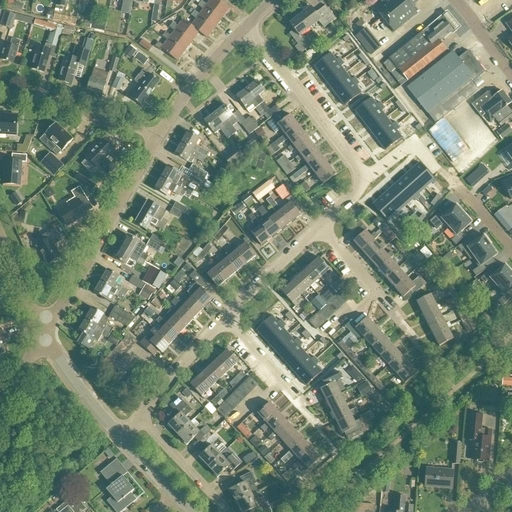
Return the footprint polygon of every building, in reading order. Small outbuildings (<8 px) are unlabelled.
[(85,9),(85,0),(77,0),(77,8),(85,9)] [(125,0),(123,14),(122,20),(128,22),(132,1),(125,0)] [(181,3),(181,0),(169,0),(169,1),(167,1),(166,7),(171,8),(173,2),(181,3)] [(221,19),(229,9),(216,0),(209,0),(210,1),(207,5),(206,7),(221,19)] [(380,0),(380,1),(382,3),(374,9),(393,33),(419,12),(416,7),(415,8),(412,8),(411,7),(419,0),(380,0)] [(206,7),(207,5),(202,1),(198,6),(203,10),(200,15),(198,17),(214,29),(221,19),(206,7)] [(299,16),(310,30),(319,23),(324,29),(335,20),(325,7),(315,14),(309,8),(299,16)] [(191,26),(199,32),(206,38),(214,29),(198,17),(200,15),(194,11),(190,16),(196,20),(191,26)] [(452,32),(450,33),(452,36),(461,28),(447,11),(437,18),(438,19),(440,18),(452,32)] [(0,26),(12,30),(16,15),(4,12),(0,24),(0,26)] [(301,36),(310,30),(299,16),(289,24),(294,31),(289,35),(297,46),(294,48),(300,55),(310,47),(301,36)] [(452,32),(444,22),(440,18),(438,19),(422,33),(389,59),(407,82),(446,51),(439,42),(450,33),(452,32)] [(35,20),(34,25),(54,32),(56,26),(35,20)] [(191,42),(199,32),(191,26),(183,20),(178,27),(172,23),(169,28),(174,32),(176,30),(191,42)] [(55,28),(53,35),(51,42),(50,46),(52,47),(57,49),(63,27),(57,25),(56,29),(55,28)] [(355,36),(359,41),(369,33),(365,29),(355,36)] [(168,39),(184,51),(191,42),(176,30),(174,32),(170,36),(165,32),(161,37),(167,41),(168,39)] [(47,46),(46,48),(37,46),(35,53),(37,54),(32,69),(44,73),(49,57),(52,50),(51,50),(52,47),(50,46),(51,42),(53,35),(49,34),(45,45),(47,46)] [(13,64),(20,41),(12,39),(10,45),(6,44),(1,60),(13,64)] [(177,60),(184,51),(168,39),(167,41),(163,46),(158,42),(154,47),(159,51),(161,48),(177,60)] [(152,47),(142,40),(139,45),(149,52),(152,47)] [(380,41),(367,49),(371,56),(384,48),(380,41)] [(129,46),(125,52),(131,57),(136,51),(129,46)] [(65,55),(62,64),(60,73),(61,73),(59,81),(71,85),(78,64),(85,66),(89,52),(77,48),(74,58),(65,55)] [(479,77),(484,73),(467,51),(457,59),(453,53),(407,89),(435,125),(478,91),(474,85),(472,83),(479,77)] [(143,66),(148,60),(139,53),(134,59),(143,66)] [(329,54),(314,66),(322,76),(340,62),(338,59),(335,61),(329,54)] [(114,73),(119,60),(112,58),(108,71),(114,73)] [(406,81),(389,60),(383,64),(400,86),(406,81)] [(340,62),(322,76),(329,86),(345,74),(339,67),(342,64),(340,62)] [(87,89),(102,94),(105,83),(108,74),(93,69),(90,79),(87,89)] [(144,69),(134,81),(140,86),(141,86),(150,93),(159,81),(144,69)] [(345,74),(329,86),(337,95),(355,81),(353,78),(350,80),(345,74)] [(113,88),(115,89),(119,91),(123,82),(117,79),(113,88)] [(355,81),(337,95),(345,106),(360,94),(355,87),(358,84),(355,81)] [(271,119),(279,112),(275,107),(269,111),(258,97),(264,92),(256,83),(246,90),(269,120),(271,118),(271,119)] [(150,93),(141,86),(140,86),(136,93),(132,90),(128,95),(140,105),(150,93)] [(248,114),(254,109),(258,115),(259,114),(261,117),(263,115),(268,121),(269,120),(246,90),(236,98),(248,114)] [(470,105),(480,118),(484,115),(490,122),(494,119),(499,125),(510,117),(503,108),(510,103),(501,91),(500,92),(490,90),(487,92),(470,105)] [(370,99),(355,111),(363,121),(381,106),(379,104),(376,106),(370,99)] [(381,106),(363,121),(370,130),(385,118),(380,111),(383,109),(381,106)] [(231,136),(235,133),(231,127),(237,122),(232,117),(225,107),(214,115),(222,124),(227,131),(231,136)] [(0,134),(18,136),(19,118),(5,117),(6,114),(0,113),(0,134)] [(280,130),(284,135),(284,136),(297,126),(289,116),(286,119),(281,113),(266,125),(274,135),(280,130)] [(218,127),(222,124),(214,115),(204,122),(211,132),(212,132),(214,135),(221,130),(218,127)] [(250,118),(245,121),(253,132),(258,129),(250,118)] [(385,118),(370,130),(378,140),(396,126),(394,123),(391,125),(385,118)] [(249,135),(253,132),(245,121),(241,125),(249,135)] [(44,135),(40,140),(51,151),(52,151),(57,156),(73,140),(55,123),(44,135)] [(511,130),(507,124),(496,133),(501,140),(511,131),(511,130)] [(287,139),(291,145),(292,145),(304,136),(297,126),(284,136),(284,135),(267,148),(267,151),(271,156),(279,150),(277,147),(287,139)] [(396,126),(378,140),(386,150),(401,138),(396,131),(399,129),(396,126)] [(260,129),(255,133),(260,139),(265,135),(260,129)] [(227,140),(231,136),(227,131),(222,134),(227,140)] [(185,134),(180,144),(205,159),(208,154),(195,146),(199,140),(188,133),(187,135),(185,134)] [(312,146),(304,136),(292,145),(291,145),(287,148),(290,152),(295,149),(299,155),(312,146)] [(87,159),(82,164),(91,173),(96,167),(98,169),(99,167),(108,176),(119,165),(110,157),(114,152),(102,140),(95,146),(94,146),(90,150),(91,151),(85,157),(87,159)] [(250,142),(243,146),(248,153),(254,148),(250,142)] [(174,156),(186,162),(189,164),(191,164),(194,159),(202,164),(205,159),(180,144),(174,154),(175,154),(174,156)] [(307,165),(320,156),(312,146),(299,155),(295,158),(298,162),(302,159),(307,165)] [(244,157),(237,147),(224,157),(230,166),(244,157)] [(12,161),(6,161),(5,186),(21,186),(22,162),(26,162),(27,155),(12,154),(12,161)] [(48,156),(40,165),(54,178),(62,169),(48,156)] [(280,160),(285,166),(289,163),(284,156),(280,160)] [(310,169),(315,175),(327,165),(320,156),(307,165),(290,178),(293,182),(310,169)] [(280,160),(277,162),(278,163),(280,166),(282,169),(285,166),(280,160)] [(294,170),(289,163),(285,166),(288,170),(290,173),(294,170)] [(188,171),(192,174),(203,179),(206,173),(192,165),(188,171)] [(327,165),(315,175),(323,185),(335,175),(327,165)] [(420,165),(411,173),(424,188),(431,182),(433,185),(436,182),(420,165)] [(282,169),(284,173),(286,175),(287,176),(290,173),(288,170),(285,166),(282,169)] [(190,195),(191,195),(195,197),(197,194),(178,182),(182,176),(179,174),(168,167),(167,169),(166,168),(160,178),(185,193),(190,195)] [(78,173),(74,179),(83,185),(87,179),(78,173)] [(474,173),(465,180),(472,188),(481,180),(474,173)] [(503,189),(499,192),(509,204),(511,201),(511,174),(511,173),(499,183),(503,189)] [(204,180),(203,179),(192,174),(189,179),(201,186),(204,180)] [(411,174),(402,182),(418,199),(420,197),(417,194),(424,188),(411,174)] [(183,197),(185,193),(160,178),(154,188),(155,188),(155,190),(166,196),(169,191),(177,195),(177,194),(183,197)] [(261,186),(267,194),(274,189),(268,181),(261,186)] [(304,182),(299,186),(305,193),(309,190),(304,182)] [(402,182),(392,190),(405,204),(412,198),(415,201),(418,199),(402,182)] [(282,200),(291,194),(284,184),(275,189),(282,200)] [(267,194),(261,186),(252,193),(258,201),(267,194)] [(68,205),(58,211),(67,227),(87,214),(81,204),(88,200),(79,187),(71,192),(75,198),(66,203),(68,205)] [(490,187),(482,193),(485,197),(493,190),(490,187)] [(392,190),(383,198),(399,216),(401,213),(399,210),(405,204),(392,190)] [(16,192),(10,196),(17,206),(22,202),(16,192)] [(422,205),(427,208),(435,195),(431,192),(422,205)] [(242,200),(246,205),(252,201),(248,195),(242,200)] [(286,227),(290,224),(270,197),(265,201),(276,214),(270,218),(262,207),(261,207),(280,231),(281,230),(283,231),(286,228),(286,227)] [(270,197),(290,224),(291,223),(292,224),(296,221),(296,219),(300,216),(290,203),(280,211),(270,197)] [(383,198),(374,207),(387,221),(393,215),(396,218),(399,216),(383,198)] [(140,212),(166,227),(168,223),(162,219),(163,218),(155,214),(159,208),(147,201),(147,203),(146,202),(140,212)] [(235,217),(246,208),(240,202),(230,210),(235,217)] [(173,208),(183,214),(185,215),(187,210),(176,203),(173,208)] [(441,211),(429,222),(437,230),(443,225),(447,229),(464,214),(456,205),(444,215),(441,211)] [(280,231),(261,207),(257,210),(261,215),(256,219),(252,214),(252,215),(270,239),(271,238),(273,239),(277,236),(276,234),(280,231)] [(183,214),(173,208),(170,213),(180,219),(183,214)] [(500,211),(494,216),(497,219),(503,214),(500,211)] [(163,232),(166,227),(140,212),(134,222),(135,223),(135,224),(146,231),(149,225),(157,229),(157,228),(163,232)] [(464,214),(447,229),(454,238),(451,241),(455,246),(464,237),(460,233),(472,223),(464,214)] [(266,242),(270,239),(252,215),(248,217),(251,220),(251,223),(256,229),(250,234),(260,246),(261,246),(263,246),(267,243),(266,242)] [(511,224),(509,221),(503,226),(508,232),(511,228),(511,224)] [(374,232),(369,237),(365,232),(367,230),(363,225),(352,235),(356,239),(352,242),(361,252),(373,241),(386,229),(382,224),(377,228),(379,230),(375,233),(374,232)] [(219,232),(223,236),(229,229),(224,226),(219,232)] [(55,229),(43,236),(45,240),(37,245),(49,264),(55,260),(56,262),(63,257),(55,244),(62,240),(55,229)] [(223,236),(219,232),(213,239),(218,242),(223,236)] [(392,233),(387,238),(390,242),(395,238),(392,233)] [(146,246),(139,242),(127,235),(126,237),(126,236),(120,246),(146,261),(148,257),(142,253),(146,246)] [(150,241),(162,248),(165,243),(153,236),(150,241)] [(468,240),(457,247),(461,252),(463,251),(470,260),(472,259),(490,245),(484,236),(471,245),(468,240)] [(162,248),(150,241),(147,246),(159,253),(162,248)] [(383,242),(378,246),(373,241),(361,252),(361,254),(364,257),(366,257),(369,261),(382,250),(381,250),(386,246),(383,242)] [(399,251),(403,248),(398,241),(394,245),(399,251)] [(235,252),(246,265),(256,257),(245,244),(235,252)] [(202,251),(207,255),(212,249),(208,245),(202,251)] [(490,245),(472,259),(478,268),(472,272),(476,277),(488,269),(485,264),(497,255),(490,245)] [(146,261),(120,246),(114,256),(115,257),(114,258),(125,265),(129,258),(135,262),(135,260),(143,265),(146,261)] [(409,254),(403,248),(399,251),(405,258),(409,254)] [(390,251),(386,255),(382,250),(369,261),(378,270),(390,259),(389,259),(394,255),(390,251)] [(207,255),(202,251),(197,258),(201,261),(207,255)] [(235,252),(226,260),(236,273),(246,265),(235,252)] [(416,270),(420,266),(412,257),(408,261),(416,270)] [(319,279),(320,278),(323,282),(327,279),(323,275),(329,270),(318,258),(308,267),(319,279)] [(386,280),(398,269),(390,259),(378,270),(386,280)] [(226,260),(216,267),(226,280),(236,273),(226,260)] [(490,271),(480,279),(484,284),(488,281),(496,289),(511,274),(511,272),(505,265),(493,275),(490,271)] [(420,266),(416,270),(422,276),(426,272),(420,266)] [(216,288),(226,280),(216,267),(206,275),(216,288)] [(310,287),(314,290),(318,287),(314,283),(319,279),(308,267),(299,275),(310,287)] [(394,289),(407,278),(398,269),(386,280),(394,289)] [(100,281),(125,296),(128,291),(115,283),(119,277),(107,270),(106,272),(105,271),(100,281)] [(157,270),(149,284),(158,289),(166,275),(157,270)] [(209,304),(208,303),(212,298),(204,291),(208,287),(194,271),(188,277),(195,283),(186,293),(191,297),(191,296),(203,308),(204,307),(205,308),(209,304)] [(511,274),(496,289),(503,297),(498,302),(502,307),(511,298),(511,295),(509,293),(511,289),(511,274)] [(299,275),(290,283),(301,295),(310,287),(299,275)] [(141,283),(132,277),(129,283),(138,288),(141,283)] [(339,278),(330,287),(336,293),(345,285),(339,278)] [(403,299),(410,292),(413,295),(425,285),(419,278),(412,284),(407,278),(394,289),(403,299)] [(169,284),(174,289),(178,284),(173,279),(169,284)] [(123,300),(125,296),(100,281),(94,291),(95,291),(94,293),(111,302),(114,296),(123,300)] [(291,304),(301,295),(290,283),(281,292),(291,304)] [(444,288),(450,300),(454,297),(448,286),(444,288)] [(318,295),(326,304),(336,295),(329,288),(320,297),(318,295)] [(145,290),(141,297),(148,301),(152,294),(145,290)] [(346,303),(350,299),(343,290),(338,294),(346,303)] [(338,294),(334,298),(342,307),(346,303),(338,294)] [(319,311),(326,304),(318,295),(311,302),(319,311)] [(422,314),(436,306),(431,295),(416,302),(422,314)] [(191,296),(191,297),(183,305),(195,317),(203,308),(191,296)] [(460,309),(454,297),(450,300),(455,311),(460,309)] [(178,310),(174,314),(186,326),(195,317),(183,305),(175,298),(171,303),(178,310)] [(337,311),(342,307),(334,298),(329,302),(337,311)] [(159,312),(164,305),(160,302),(155,308),(159,312)] [(325,306),(333,315),(337,311),(329,302),(325,306)] [(315,310),(312,306),(307,311),(310,314),(315,310)] [(325,306),(321,310),(329,318),(333,315),(325,306)] [(436,306),(422,314),(427,325),(442,318),(436,306)] [(112,312),(131,323),(135,319),(115,307),(112,312)] [(495,307),(489,312),(493,316),(497,313),(498,312),(499,311),(495,307)] [(90,309),(84,319),(110,334),(112,329),(99,321),(103,315),(92,308),(91,309),(90,309)] [(455,311),(461,322),(466,320),(460,309),(455,311)] [(171,318),(166,323),(178,335),(186,326),(174,314),(170,310),(167,314),(171,318)] [(321,310),(317,314),(324,322),(329,318),(321,310)] [(127,328),(131,323),(112,312),(109,317),(127,328)] [(312,318),(320,326),(324,322),(317,314),(312,318)] [(169,344),(178,335),(166,323),(160,317),(156,321),(162,327),(157,333),(169,344)] [(256,330),(255,331),(264,340),(279,327),(283,323),(281,320),(276,324),(271,317),(268,319),(256,330)] [(316,330),(320,326),(312,318),(308,321),(316,330)] [(355,329),(363,338),(376,327),(367,318),(355,329)] [(442,318),(427,325),(433,336),(448,329),(442,318)] [(84,334),(80,341),(90,347),(95,340),(97,342),(101,336),(101,335),(107,338),(110,334),(84,319),(78,329),(79,329),(78,331),(84,334)] [(471,330),(466,320),(461,322),(466,333),(471,330)] [(279,327),(264,340),(272,350),(287,336),(282,329),(286,326),(283,323),(279,327)] [(384,337),(376,327),(363,338),(372,347),(384,337)] [(154,336),(149,342),(144,338),(139,344),(152,356),(158,350),(161,353),(169,344),(157,333),(153,328),(150,332),(154,336)] [(453,340),(448,329),(433,336),(439,347),(453,340)] [(128,334),(124,339),(133,347),(137,342),(128,334)] [(287,336),(272,350),(280,359),(296,345),(300,342),(297,339),(293,342),(287,336)] [(392,346),(384,337),(372,347),(380,357),(392,346)] [(129,351),(133,347),(124,339),(120,343),(129,351)] [(296,345),(280,359),(289,368),(304,355),(298,348),(302,344),(300,342),(296,345)] [(338,345),(346,354),(350,351),(342,342),(338,345)] [(125,355),(129,351),(120,343),(116,347),(125,355)] [(401,355),(392,346),(380,357),(388,366),(401,355)] [(112,351),(121,360),(125,355),(116,347),(112,351)] [(116,364),(121,360),(112,351),(108,356),(116,364)] [(217,360),(228,371),(237,363),(226,351),(217,360)] [(358,360),(350,351),(346,354),(354,363),(358,360)] [(304,355),(289,368),(297,377),(312,364),(316,360),(314,357),(310,361),(304,355)] [(409,365),(401,355),(388,366),(397,376),(409,365)] [(112,368),(116,364),(108,356),(104,360),(112,368)] [(108,372),(112,368),(104,360),(100,364),(108,372)] [(217,360),(208,368),(219,380),(228,371),(217,360)] [(312,364),(297,377),(305,386),(320,373),(315,366),(319,363),(316,360),(312,364)] [(354,363),(363,373),(367,369),(358,360),(354,363)] [(139,368),(147,376),(151,372),(143,364),(139,368)] [(409,365),(397,376),(405,385),(417,374),(409,365)] [(147,376),(139,368),(135,372),(143,380),(147,376)] [(208,368),(199,376),(210,388),(219,380),(208,368)] [(363,373),(371,382),(375,378),(367,369),(363,373)] [(143,380),(135,372),(131,377),(139,385),(143,380)] [(322,380),(326,387),(320,391),(325,402),(340,395),(334,383),(343,379),(339,372),(322,380)] [(357,372),(352,377),(357,383),(362,378),(363,378),(357,372)] [(242,373),(235,379),(239,382),(245,376),(242,373)] [(200,397),(210,388),(199,376),(189,385),(200,397)] [(139,385),(131,377),(127,381),(135,389),(139,385)] [(244,383),(253,391),(257,387),(249,378),(244,383)] [(371,382),(379,391),(383,388),(375,378),(371,382)] [(239,382),(235,379),(229,385),(233,388),(239,382)] [(135,389),(127,381),(123,385),(131,393),(135,389)] [(366,382),(357,388),(362,397),(372,391),(368,384),(366,382)] [(244,383),(240,387),(249,395),(253,391),(244,383)] [(240,387),(236,391),(245,399),(249,395),(240,387)] [(391,397),(383,388),(379,391),(387,400),(391,397)] [(182,393),(187,399),(192,394),(186,389),(182,393)] [(224,390),(218,396),(221,400),(227,394),(224,390)] [(236,391),(232,395),(241,403),(245,399),(236,391)] [(372,391),(368,394),(377,404),(381,400),(372,391)] [(232,395),(228,399),(236,407),(241,403),(232,395)] [(340,395),(325,402),(331,413),(345,406),(340,395)] [(221,400),(218,396),(212,402),(215,406),(221,400)] [(228,399),(224,403),(232,411),(236,407),(228,399)] [(183,402),(174,411),(178,416),(170,424),(169,423),(166,426),(176,436),(190,423),(185,418),(192,411),(183,402)] [(224,403),(220,407),(228,415),(232,411),(224,403)] [(269,404),(260,411),(257,414),(265,424),(277,413),(269,404)] [(345,406),(331,413),(336,424),(351,417),(350,416),(358,412),(355,408),(348,412),(345,406)] [(224,420),(228,415),(220,407),(216,411),(224,420)] [(268,428),(273,433),(285,422),(277,413),(265,424),(260,428),(263,432),(268,428)] [(468,414),(465,440),(474,441),(473,445),(474,445),(472,459),(488,461),(491,430),(481,429),(482,415),(468,414)] [(351,417),(336,424),(342,435),(346,433),(349,440),(366,431),(361,420),(354,424),(351,417)] [(190,423),(176,436),(186,446),(189,443),(188,443),(197,435),(201,440),(210,431),(202,422),(199,425),(193,420),(190,423)] [(273,433),(268,437),(272,441),(276,437),(282,442),(294,431),(285,422),(273,433)] [(237,428),(247,440),(252,435),(242,423),(237,428)] [(294,431),(282,442),(290,451),(280,460),(281,460),(302,440),(294,431)] [(207,468),(220,455),(215,450),(222,443),(214,435),(205,443),(209,448),(200,456),(197,458),(207,468)] [(262,443),(255,436),(249,441),(256,448),(262,443)] [(307,444),(306,445),(302,440),(281,460),(284,464),(293,455),(298,461),(310,450),(310,449),(311,447),(307,444)] [(459,464),(461,444),(453,444),(452,463),(459,464)] [(263,456),(269,451),(264,445),(258,451),(263,456)] [(227,449),(221,456),(220,455),(207,468),(216,479),(219,476),(228,468),(232,472),(241,464),(227,449)] [(310,450),(298,461),(307,470),(319,459),(310,450)] [(274,461),(268,454),(264,457),(270,464),(274,461)] [(120,511),(135,500),(122,483),(119,479),(127,473),(116,460),(100,473),(111,486),(106,490),(112,497),(106,502),(114,511),(120,511)] [(450,489),(451,469),(427,467),(426,488),(450,489)] [(257,491),(254,485),(256,484),(251,473),(239,478),(242,484),(231,489),(228,490),(234,503),(250,495),(257,491)] [(291,487),(296,492),(304,486),(298,480),(291,487)] [(383,481),(381,493),(389,493),(390,482),(383,481)] [(250,495),(234,503),(238,511),(245,511),(254,508),(255,511),(269,511),(262,497),(259,499),(255,492),(250,495)] [(74,495),(61,506),(56,510),(57,511),(82,511),(86,510),(74,495)] [(411,511),(412,506),(405,505),(406,497),(394,496),(393,511),(388,511),(387,511),(411,511)]
